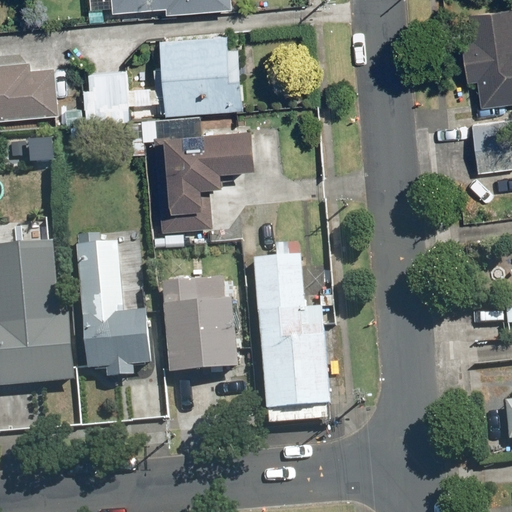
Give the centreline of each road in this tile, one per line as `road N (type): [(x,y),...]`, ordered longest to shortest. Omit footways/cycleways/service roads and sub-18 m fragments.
road 1 (residential): [(376,0),(412,464)]
road 2 (residential): [(412,464),(0,499)]
